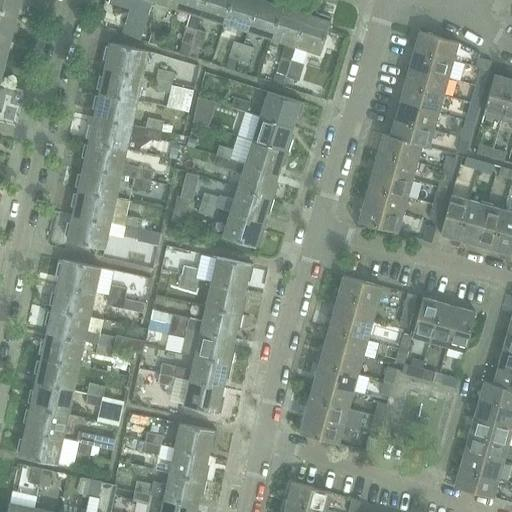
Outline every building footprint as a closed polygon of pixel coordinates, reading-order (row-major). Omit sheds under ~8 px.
[(20,0),(0,0),(0,11),(16,16),(20,0)] [(122,34),(140,39),(152,1),(152,0),(141,0),(138,11),(133,26),(125,24),(122,34)] [(152,0),(152,1),(176,8),(178,0),(152,0)] [(190,13),(186,26),(181,41),(191,45),(196,29),(200,16),(204,0),(178,0),(176,8),(190,13)] [(204,0),(200,16),(210,19),(224,23),(231,0),(204,0)] [(231,0),(224,23),(247,31),(257,0),(231,0)] [(267,0),(267,1),(263,0),(257,0),(247,31),(271,39),(283,2),(275,0),(267,0)] [(298,7),(283,2),(271,39),(295,46),(306,14),(297,11),(298,7)] [(16,16),(0,11),(0,35),(11,38),(16,16)] [(314,16),(306,14),(295,46),(320,54),(331,18),(315,13),(314,16)] [(196,29),(191,45),(200,48),(205,32),(196,29)] [(419,32),(414,49),(453,59),(458,42),(419,32)] [(166,39),(151,34),(149,44),(163,48),(166,39)] [(11,38),(0,35),(0,60),(5,62),(11,38)] [(243,44),(234,41),(229,57),(238,60),(243,44)] [(148,51),(110,43),(104,67),(142,76),(148,51)] [(253,47),(243,44),(238,60),(248,63),(253,47)] [(453,59),(414,49),(409,66),(448,77),(453,59)] [(291,60),(281,56),(276,72),(286,75),(291,60)] [(491,62),(477,58),(475,65),(481,67),(489,69),(491,62)] [(448,77),(409,66),(404,84),(443,94),(448,77)] [(142,76),(104,67),(99,92),(137,100),(142,76)] [(489,69),(481,67),(477,82),(485,85),(489,69)] [(174,73),(158,69),(156,79),(172,83),(174,73)] [(268,69),(264,80),(273,83),(282,86),(286,75),(276,72),(268,69)] [(494,74),(489,94),(483,113),(500,118),(511,79),(494,74)] [(172,83),(156,79),(154,89),(170,93),(171,88),(172,83)] [(511,79),(500,118),(511,121),(510,127),(511,127),(511,79)] [(443,94),(404,84),(399,101),(438,112),(443,94)] [(192,94),(171,88),(170,93),(167,106),(189,112),(192,94)] [(475,88),(471,102),(479,104),(483,91),(475,88)] [(137,100),(99,92),(94,116),(132,125),(137,100)] [(304,103),(267,92),(260,116),(293,126),(295,118),(299,119),(304,103)] [(249,103),(234,98),(231,107),(246,112),(249,103)] [(438,112),(399,101),(395,119),(433,130),(438,112)] [(479,104),(471,102),(467,116),(475,118),(479,104)] [(260,116),(246,112),(231,107),(228,117),(257,126),(252,140),(289,151),(293,136),(290,135),(293,126),(260,116)] [(132,125),(94,116),(88,141),(126,149),(129,135),(159,141),(161,131),(145,128),(132,125)] [(163,122),(147,118),(145,128),(161,131),(163,122)] [(395,119),(390,135),(390,136),(422,145),(421,146),(428,148),(433,130),(395,119)] [(465,124),(461,137),(469,140),(473,126),(465,124)] [(390,135),(383,134),(378,151),(417,162),(421,146),(422,145),(390,136),(390,135)] [(469,140),(461,137),(457,151),(465,153),(469,140)] [(289,151),(252,140),(245,164),(278,174),(280,166),(284,167),(289,151)] [(126,149),(88,141),(83,166),(121,175),(121,174),(150,180),(153,170),(123,164),(126,149)] [(235,150),(219,145),(216,155),(232,160),(235,150)] [(477,153),(490,157),(492,148),(479,145),(477,153)] [(506,152),(492,148),(490,157),(504,161),(506,152)] [(417,162),(378,151),(373,169),(412,179),(417,162)] [(245,164),(232,160),(216,155),(213,165),(242,174),(237,188),(274,199),(278,184),(275,183),(278,174),(245,164)] [(446,156),(442,169),(451,172),(455,158),(446,156)] [(464,166),(477,170),(480,161),(467,157),(464,166)] [(494,165),(480,161),(477,170),(491,173),(494,165)] [(121,175),(83,166),(77,191),(115,199),(119,184),(148,190),(150,180),(121,174),(121,175)] [(499,175),(511,178),(511,169),(501,167),(499,175)] [(412,179),(373,169),(368,186),(407,197),(412,179)] [(451,172),(442,169),(438,184),(447,186),(451,172)] [(407,197),(368,186),(363,203),(402,214),(407,197)] [(274,199),(237,188),(233,202),(204,193),(201,203),(217,208),(230,212),(263,222),(265,213),(269,214),(274,199)] [(115,199),(77,191),(72,215),(110,223),(115,199)] [(436,191),(432,204),(441,206),(445,193),(436,191)] [(451,195),(445,215),(440,234),(458,239),(469,200),(451,195)] [(189,200),(177,196),(171,221),(183,224),(189,200)] [(486,204),(469,200),(458,239),(475,244),(486,204)] [(201,203),(198,213),(214,218),(217,208),(201,203)] [(402,214),(363,203),(358,221),(397,232),(402,214)] [(441,206),(432,204),(429,218),(438,220),(441,206)] [(504,209),(486,204),(475,244),(493,249),(504,209)] [(511,247),(511,211),(504,209),(493,249),(510,254),(511,247)] [(263,222),(230,212),(222,236),(259,247),(263,231),(260,230),(263,222)] [(110,223),(72,215),(67,240),(105,248),(110,223)] [(142,219),(126,216),(124,226),(140,229),(142,219)] [(436,228),(427,225),(423,239),(431,242),(436,228)] [(140,229),(124,226),(122,236),(137,239),(140,229)] [(216,257),(202,254),(198,270),(183,266),(180,276),(196,280),(211,282),(245,290),(246,281),(250,282),(253,265),(216,257)] [(62,259),(62,260),(57,284),(95,292),(101,267),(62,259)] [(382,286),(343,275),(338,294),(377,304),(382,286)] [(196,280),(180,276),(178,286),(194,289),(196,280)] [(245,290),(211,282),(206,307),(243,315),(246,299),(243,298),(245,290)] [(95,292),(57,284),(52,308),(90,317),(95,292)] [(111,285),(108,295),(124,298),(127,288),(111,285)] [(377,304),(338,294),(333,311),(372,321),(377,304)] [(422,297),(412,336),(430,341),(441,302),(422,297)] [(146,303),(124,298),(122,308),(144,313),(146,303)] [(407,298),(404,310),(403,311),(412,314),(412,312),(415,300),(407,298)] [(187,315),(187,302),(166,301),(165,314),(187,315)] [(458,307),(441,302),(430,341),(447,346),(458,307)] [(243,315),(206,307),(203,321),(188,318),(172,315),(170,325),(234,338),(236,330),(239,330),(243,315)] [(475,312),(458,307),(447,346),(465,351),(475,312)] [(90,317),(52,308),(46,333),(84,341),(98,344),(114,347),(142,353),(145,340),(115,335),(115,337),(100,334),(87,331),(90,317)] [(372,321),(333,311),(328,328),(367,339),(372,321)] [(412,314),(403,311),(399,325),(408,327),(412,314)] [(234,338),(170,325),(168,335),(184,338),(181,353),(195,356),(232,364),(236,348),(232,347),(234,338)] [(367,339),(328,328),(323,346),(362,357),(367,339)] [(511,333),(507,332),(502,349),(511,351),(511,333)] [(84,341),(46,333),(41,357),(79,366),(84,341)] [(403,334),(399,347),(408,350),(412,336),(403,334)] [(114,347),(98,344),(96,354),(111,357),(114,347)] [(362,357),(323,346),(318,364),(357,374),(362,357)] [(408,350),(399,347),(396,361),(404,363),(408,350)] [(511,351),(502,349),(497,367),(511,371),(511,351)] [(419,365),(453,372),(455,362),(421,355),(419,365)] [(232,364),(195,356),(192,369),(178,367),(177,367),(162,364),(159,374),(175,377),(190,380),(224,387),(226,379),(229,379),(232,364)] [(79,366),(41,357),(36,382),(74,390),(79,366)] [(357,374),(318,364),(314,380),(353,391),(357,374)] [(408,365),(405,374),(420,378),(422,369),(408,365)] [(387,367),(383,382),(392,384),(396,369),(387,367)] [(511,371),(497,367),(493,384),(511,389),(511,371)] [(436,373),(422,369),(420,378),(433,381),(436,373)] [(175,377),(159,374),(157,384),(173,387),(175,377)] [(443,375),(441,383),(455,387),(457,379),(443,375)] [(224,387),(190,380),(185,405),(222,413),(225,397),(222,396),(224,387)] [(353,391),(314,380),(309,398),(348,408),(353,391)] [(484,381),(479,399),(511,407),(511,389),(493,384),(484,381)] [(74,390),(36,382),(30,406),(68,414),(74,390)] [(392,384),(383,382),(380,394),(389,397),(392,384)] [(89,383),(87,393),(103,396),(105,386),(89,383)] [(138,416),(141,390),(118,387),(114,413),(138,416)] [(103,396),(87,393),(85,403),(101,406),(103,396)] [(348,408),(309,398),(304,415),(343,426),(343,425),(348,408)] [(511,407),(479,399),(474,416),(511,426),(511,407)] [(378,401),(374,415),(383,418),(387,404),(378,401)] [(68,414),(30,406),(25,430),(63,439),(68,414)] [(120,416),(99,412),(97,421),(118,426),(120,416)] [(343,426),(304,415),(299,432),(338,443),(341,432),(348,434),(350,427),(343,425),(343,426)] [(383,418),(374,415),(370,429),(379,432),(383,418)] [(511,428),(511,426),(474,416),(469,434),(508,444),(511,428)] [(217,431),(180,423),(174,448),(208,456),(210,447),(213,448),(217,431)] [(63,439),(25,430),(19,455),(57,464),(63,439)] [(78,431),(76,441),(92,445),(94,435),(78,431)] [(147,432),(145,442),(161,445),(163,435),(147,432)] [(508,444),(469,434),(464,451),(503,462),(508,444)] [(368,437),(365,450),(364,451),(373,453),(377,439),(368,437)] [(92,445),(76,441),(74,451),(90,455),(92,445)] [(161,445),(145,442),(143,452),(159,455),(161,445)] [(208,456),(174,448),(169,473),(206,481),(210,465),(206,464),(208,456)] [(503,462),(464,451),(459,468),(498,479),(503,462)] [(33,467),(32,468),(29,483),(39,485),(43,469),(33,467)] [(498,479),(459,468),(454,486),(493,497),(498,479)] [(53,471),(43,469),(39,485),(49,487),(53,471)] [(153,482),(153,484),(150,494),(164,497),(197,504),(199,496),(203,496),(206,481),(169,473),(166,485),(153,482)] [(78,493),(88,495),(91,479),(81,477),(78,493)] [(101,481),(91,479),(88,495),(98,497),(101,481)] [(134,491),(150,494),(153,484),(137,481),(134,491)] [(292,482),(287,499),(326,510),(331,492),(292,482)] [(150,494),(134,491),(132,501),(148,504),(150,494)] [(195,511),(197,504),(164,497),(160,511),(195,511)] [(357,511),(361,501),(352,498),(348,511),(357,511)] [(325,511),(326,510),(287,499),(283,511),(325,511)] [(33,511),(35,508),(9,502),(7,511),(33,511)]
